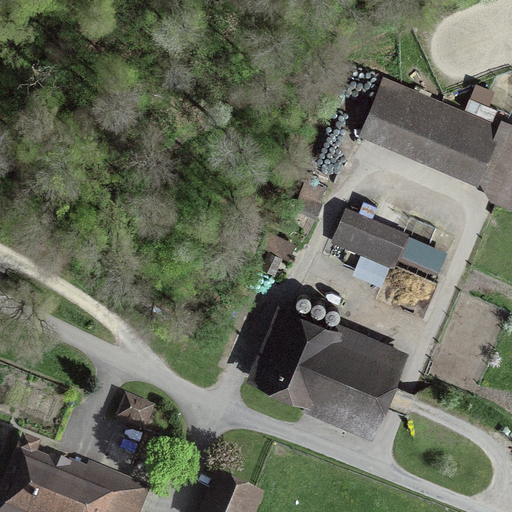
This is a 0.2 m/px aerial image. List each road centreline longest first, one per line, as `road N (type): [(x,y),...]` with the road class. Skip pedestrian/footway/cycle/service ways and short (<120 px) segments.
road 1 (residential): [(0,300),(171,384),(489,511)]
road 2 (track): [(453,0),(163,150),(0,194)]
road 3 (track): [(0,257),(138,344),(171,384)]
